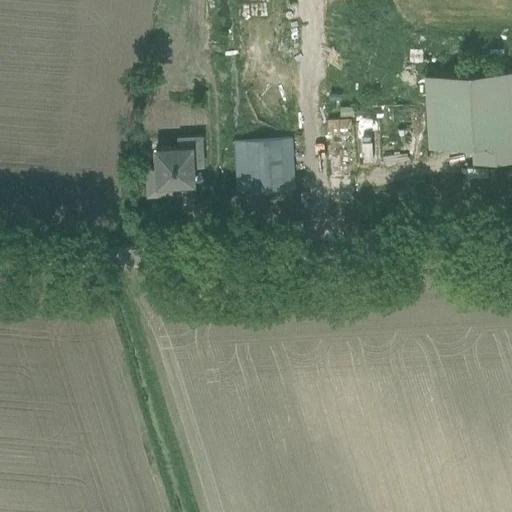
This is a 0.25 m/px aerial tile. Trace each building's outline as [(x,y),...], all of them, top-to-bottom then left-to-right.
[(400,91),(396,0),(325,0),(329,94),(400,91)] [(511,68),(427,72),(430,147),(473,145),(473,159),(511,157),(511,68)] [(354,106),(340,106),(340,116),(354,116),(354,106)] [(157,169),(147,170),(148,195),(174,194),(173,184),(194,183),(193,166),(203,166),(201,137),(187,137),(187,147),(156,149),(157,169)] [(291,137),(236,140),(238,191),(294,188),(291,137)]
